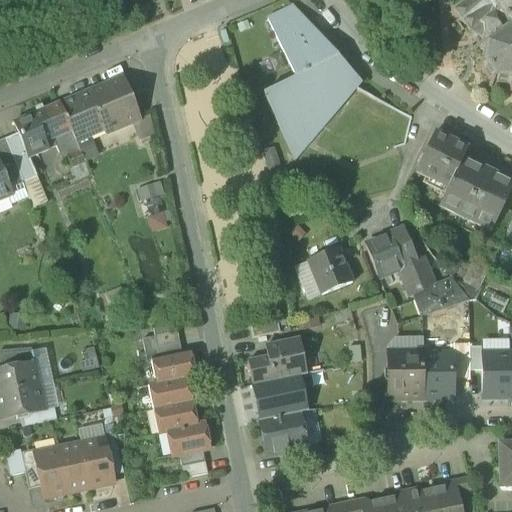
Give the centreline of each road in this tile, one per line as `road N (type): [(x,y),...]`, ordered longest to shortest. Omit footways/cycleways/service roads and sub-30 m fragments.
road 1 (residential): [(246,485),(150,38)]
road 2 (residential): [(511,420),(456,419),(437,446),(246,485)]
road 3 (residential): [(511,151),(371,63),(315,0)]
road 4 (residential): [(150,38),(0,100)]
road 5 (residential): [(246,485),(124,511)]
